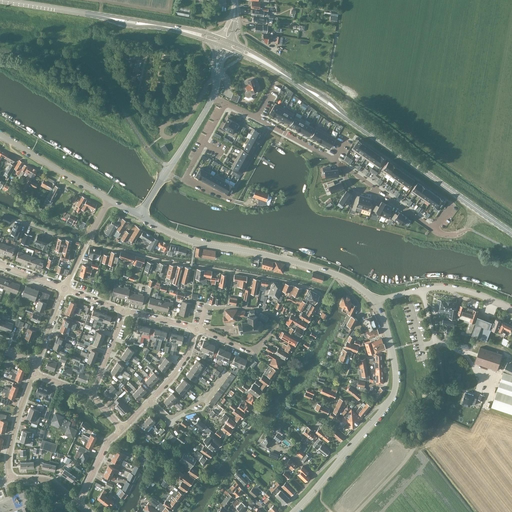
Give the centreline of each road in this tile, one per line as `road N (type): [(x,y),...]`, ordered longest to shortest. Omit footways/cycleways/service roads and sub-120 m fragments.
road 1 (primary): [(478,210),(289,78),(223,43)]
road 2 (tertiary): [(376,301),(336,274),(186,239),(138,215)]
road 3 (primary): [(223,43),(0,0)]
road 4 (tertiary): [(344,453),(395,386),(376,301)]
road 5 (residential): [(198,328),(248,349),(278,320),(257,308),(213,307)]
road 6 (tertiary): [(138,215),(212,96)]
road 7 (residential): [(225,103),(343,167)]
road 8 (residential): [(0,134),(108,199)]
road 9 (residential): [(123,428),(177,370),(195,328)]
